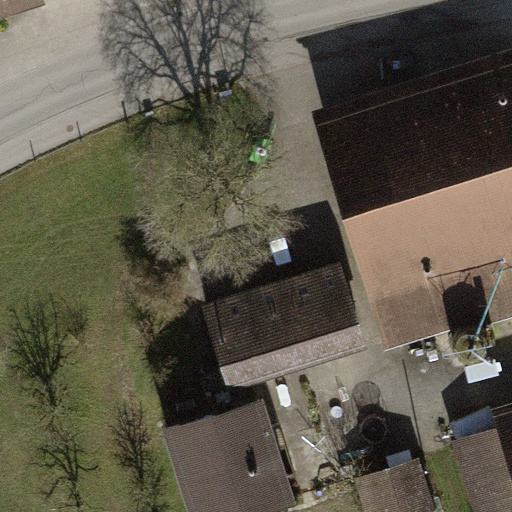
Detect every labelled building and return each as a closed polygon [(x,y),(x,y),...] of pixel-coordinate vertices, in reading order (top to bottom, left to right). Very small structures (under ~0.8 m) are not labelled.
[(511,40),(315,100),(389,344),(511,306),(511,40)] [(208,297),(233,380),(250,375),(366,340),(341,256),(208,297)] [(262,387),(163,419),(193,511),(239,511),(297,494),(271,416),(262,387)] [(511,511),(511,395),(490,402),(496,422),(454,435),(478,511),(511,511)] [(359,471),(370,511),(438,511),(422,454),(359,471)]
